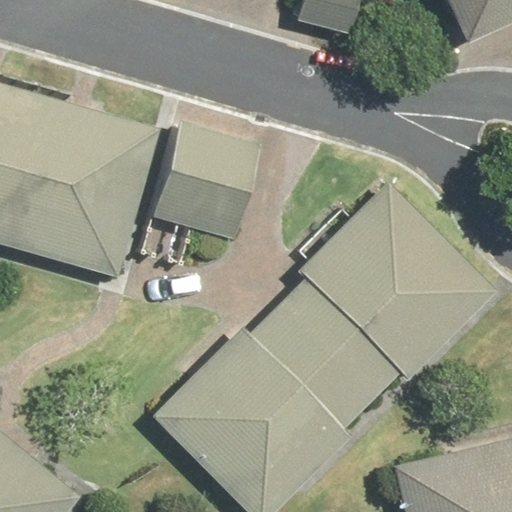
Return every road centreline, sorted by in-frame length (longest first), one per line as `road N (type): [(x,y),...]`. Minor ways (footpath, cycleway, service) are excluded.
road 1 (residential): [(393,110),(14,0)]
road 2 (residential): [(511,242),(393,110)]
